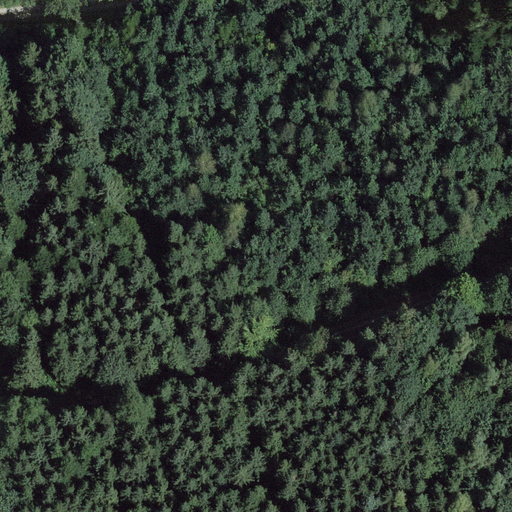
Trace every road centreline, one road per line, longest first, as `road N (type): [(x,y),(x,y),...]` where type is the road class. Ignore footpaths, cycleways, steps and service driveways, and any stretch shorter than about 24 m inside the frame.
road 1 (track): [(511,275),(199,381),(126,400),(0,411)]
road 2 (track): [(124,0),(0,17)]
